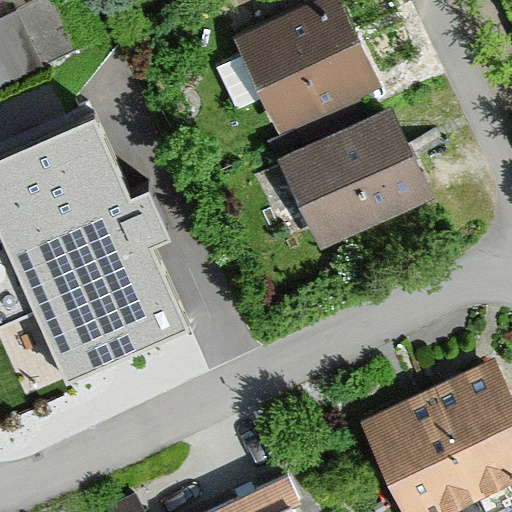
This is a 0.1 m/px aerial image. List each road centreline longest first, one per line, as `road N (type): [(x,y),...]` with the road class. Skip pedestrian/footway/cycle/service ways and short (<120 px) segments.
road 1 (residential): [(511,260),(18,492),(0,490)]
road 2 (residential): [(511,202),(423,0)]
